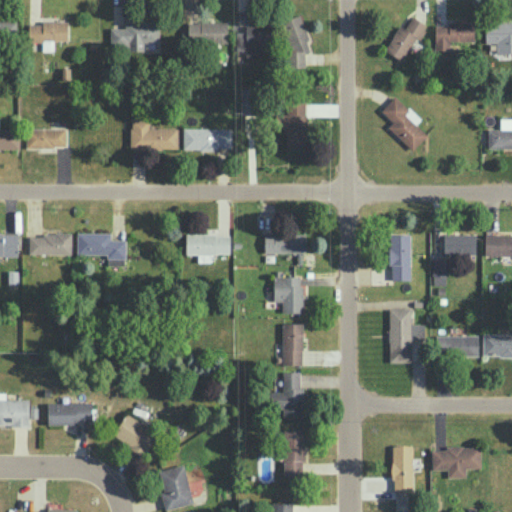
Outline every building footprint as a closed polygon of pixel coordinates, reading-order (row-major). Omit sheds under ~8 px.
[(402,60),(416,37),(419,38),(427,25),(412,15),(405,28),(399,25),(384,49),(402,60)] [(288,67),(305,66),(305,50),(306,50),(304,16),(286,17),(288,67)] [(110,27),(110,49),(143,49),(143,42),(159,42),(159,20),(125,20),(125,27),(110,27)] [(16,22),(0,21),(0,41),(16,42),(16,22)] [(68,21),(29,22),(29,41),(42,41),(42,50),(53,50),(53,39),(68,39),(68,21)] [(227,21),(188,22),(188,43),(227,42),(227,21)] [(434,49),(449,50),(449,40),(474,41),(474,21),(448,21),(448,25),(435,25),(434,49)] [(511,21),(485,22),(485,42),(495,42),(496,53),(511,52),(511,21)] [(262,55),(261,43),(272,43),(271,24),(246,25),(246,31),(240,31),(240,56),(262,55)] [(241,114),(261,113),(260,87),(240,88),(241,114)] [(412,150),(427,134),(415,123),(420,118),(395,94),(380,110),(392,121),(387,126),(412,150)] [(286,148),(306,147),(306,114),(276,115),(276,127),(286,127),(286,148)] [(488,147),(511,146),(511,117),(500,118),(500,128),(487,129),(488,147)] [(177,127),(149,128),(149,119),(130,119),(130,148),(178,148),(177,127)] [(67,128),(26,127),(26,147),(66,147),(67,128)] [(231,149),(231,127),(183,127),(183,148),(231,149)] [(0,147),(19,148),(19,129),(0,128),(0,147)] [(18,233),(0,232),(0,255),(18,255),(18,233)] [(76,253),(107,253),(107,264),(125,264),(125,239),(110,239),(110,232),(76,232),(76,253)] [(71,254),(71,234),(29,233),(29,253),(71,254)] [(264,252),(305,251),(304,233),(264,234),(264,252)] [(390,280),(410,280),(410,234),(390,233),(390,280)] [(475,234),(444,233),(443,253),(475,254),(475,234)] [(511,234),(485,234),(485,254),(511,254),(511,234)] [(446,258),(431,259),(432,284),(447,284),(446,258)] [(302,276),(273,275),(273,301),(282,301),(282,312),(301,312),(302,276)] [(410,308),(388,308),(389,362),(411,361),(411,339),(425,338),(424,323),(410,323),(410,308)] [(302,322),(282,322),(282,364),(301,365),(302,322)] [(482,355),(511,355),(511,333),(483,333),(482,355)] [(478,354),(478,334),(435,335),(436,355),(478,354)] [(269,392),(269,407),(282,406),(283,416),(303,415),(303,386),(299,386),(299,371),(282,371),(282,391),(269,392)] [(29,398),(0,398),(0,425),(30,425),(30,418),(37,418),(37,406),(29,406),(29,398)] [(48,423),(92,422),(91,401),(47,402),(48,423)] [(143,455),(157,433),(126,413),(112,435),(143,455)] [(284,476),(303,475),(303,429),(283,429),(284,476)] [(412,444),(392,444),(392,492),(412,491),(412,444)] [(431,447),(432,474),(466,473),(466,468),(480,467),(480,446),(431,447)] [(183,464),(159,470),(164,491),(161,492),(165,509),(192,503),(183,464)] [(292,511),(292,501),(273,501),(273,511),(292,511)]
